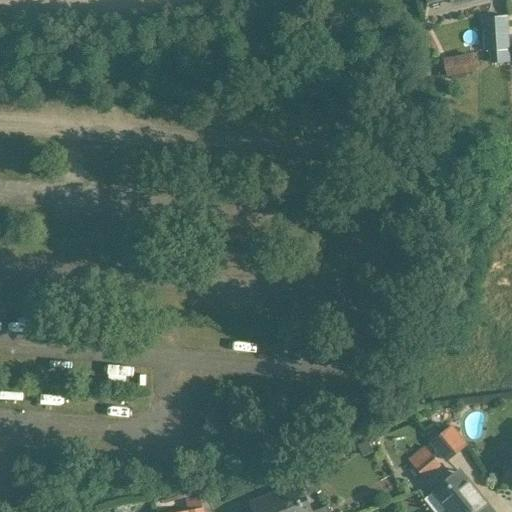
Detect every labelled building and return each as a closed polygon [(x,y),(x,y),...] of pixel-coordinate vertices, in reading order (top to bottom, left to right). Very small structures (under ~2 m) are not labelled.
[(506,17),(483,18),(486,52),(509,50),(506,17)] [(473,57),(445,62),(448,77),(476,71),(473,57)] [(450,427),(431,442),(446,461),(465,446),(450,427)] [(424,448),(402,466),(417,486),(440,466),(424,448)] [(511,464),(504,464),(503,477),(511,477),(511,464)] [(491,511),(458,472),(434,492),(426,499),(434,511),(444,511),(448,509),(450,511),(491,511)] [(304,511),(294,486),(250,504),(253,511),(304,511)]
